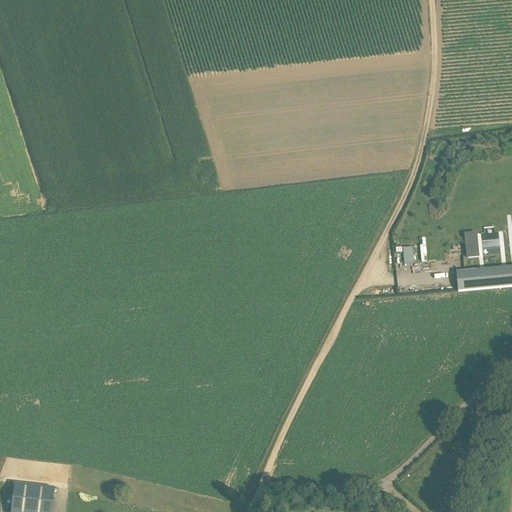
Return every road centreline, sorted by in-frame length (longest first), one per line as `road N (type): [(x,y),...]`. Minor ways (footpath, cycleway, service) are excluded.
road 1 (track): [(264,484),(407,197),(434,77),(436,0)]
road 2 (unclassified): [(252,511),(264,484),(368,486),(399,474),(511,362)]
